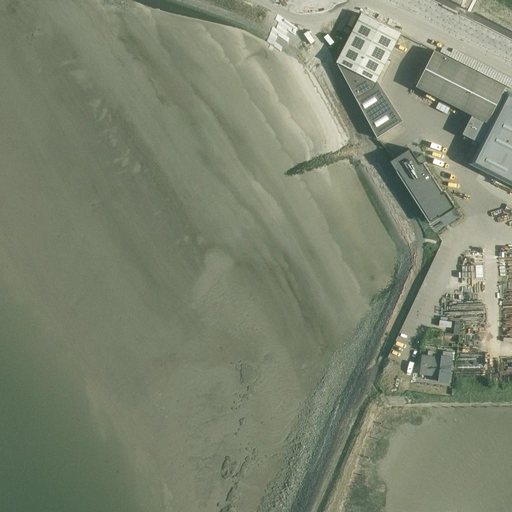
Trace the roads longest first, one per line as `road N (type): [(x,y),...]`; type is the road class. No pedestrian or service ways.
road 1 (unknown): [(480,182),(408,362)]
road 2 (tertiary): [(511,70),(367,0)]
